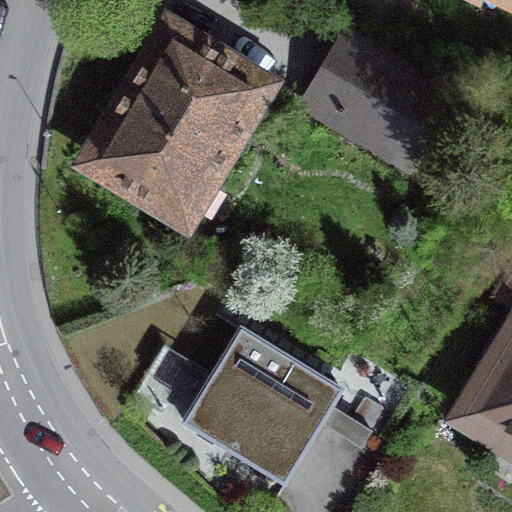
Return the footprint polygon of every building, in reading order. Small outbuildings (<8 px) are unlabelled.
[(257,88),(172,36),(97,159),(183,211),(257,88)] [(443,97),(348,42),(331,71),(315,98),(409,154),(443,97)] [(511,274),(500,294),(511,301),(511,274)] [(341,389),(242,328),(184,420),(229,448),(227,450),(285,485),(323,423),(361,447),(371,430),(331,405),(341,389)] [(511,332),(461,416),(499,440),(506,428),(511,431),(511,332)]
